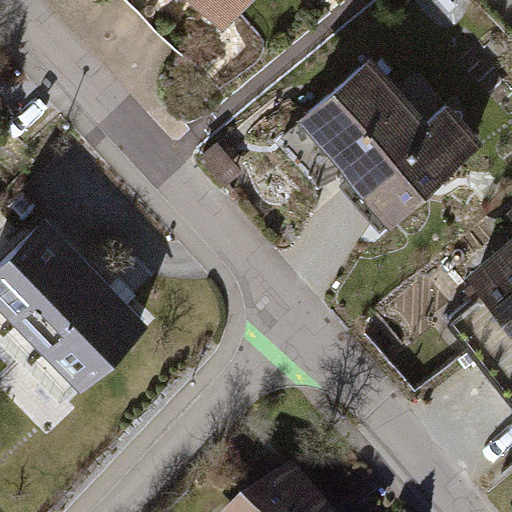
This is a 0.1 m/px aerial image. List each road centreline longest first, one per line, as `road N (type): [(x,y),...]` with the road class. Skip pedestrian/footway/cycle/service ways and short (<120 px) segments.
road 1 (residential): [(301,319),(15,0)]
road 2 (residential): [(119,511),(301,319)]
road 3 (residential): [(469,511),(301,319)]
